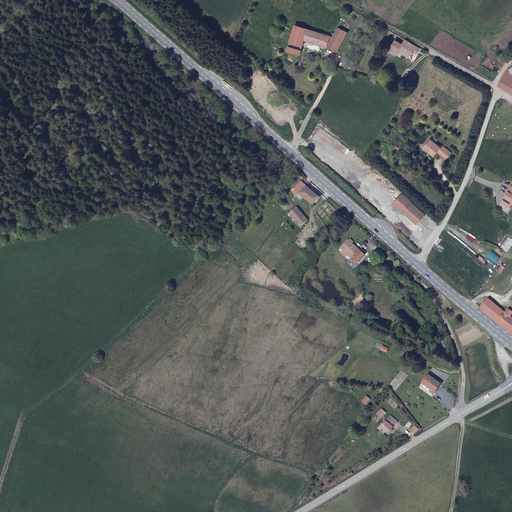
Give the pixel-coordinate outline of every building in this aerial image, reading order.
[(288,51),(301,55),(301,53),(304,53),(305,50),(302,50),(305,42),(334,50),(337,50),(347,33),(338,27),(332,37),(295,25),(288,51)] [(395,40),(391,46),(396,50),(394,54),(395,55),(398,51),(410,57),(414,52),(416,53),(419,48),(406,40),(402,45),(395,40)] [(396,50),(391,46),(388,50),(394,54),(396,50)] [(384,53),(378,50),(374,58),(380,61),(384,53)] [(511,72),(508,70),(498,85),(511,93),(511,72)] [(405,79),(411,83),(416,76),(409,72),(405,79)] [(423,147),(434,156),(437,151),(446,158),(451,152),(443,145),(441,147),(430,139),(423,147)] [(301,181),(293,189),(297,194),(310,205),(319,197),(301,181)] [(508,192),(502,202),(508,206),(509,203),(511,205),(511,204),(511,185),(507,191),(508,192)] [(393,204),(395,206),(416,225),(426,214),(402,194),(393,204)] [(296,206),(287,213),(300,227),(307,219),(296,206)] [(351,271),(352,271),(357,265),(367,256),(363,253),(362,254),(350,243),(347,240),(346,239),(338,247),(341,250),(345,253),(352,261),(347,265),(347,267),(351,271)] [(496,322),(504,310),(488,297),(480,307),(496,322)] [(511,316),(504,310),(496,322),(511,332),(511,316)] [(435,393),(441,383),(428,374),(422,382),(431,388),(431,390),(435,393)] [(431,388),(422,382),(420,385),(429,391),(431,390),(431,388)] [(386,412),(382,408),(376,413),(381,417),(386,412)] [(386,420),(381,426),(388,432),(390,431),(391,432),(394,430),(392,428),(394,427),(391,425),(393,423),(395,425),(398,421),(391,415),(388,418),(390,420),(389,422),(386,420)]
